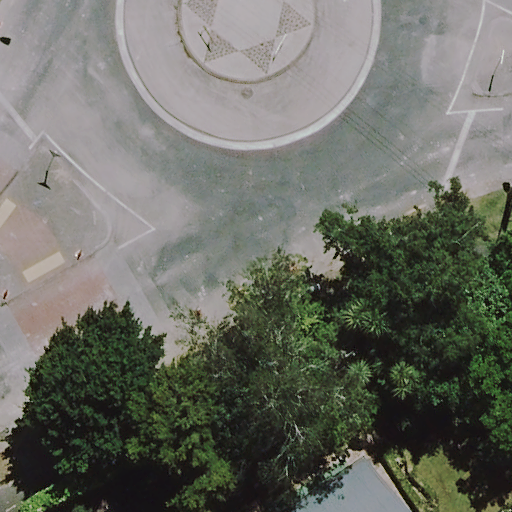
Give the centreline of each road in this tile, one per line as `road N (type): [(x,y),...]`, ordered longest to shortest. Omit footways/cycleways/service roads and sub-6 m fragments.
road 1 (residential): [(268,200),(132,297),(0,363)]
road 2 (residential): [(268,200),(210,198),(156,177),(111,142),(79,94),(63,38)]
road 3 (residential): [(433,0),(432,50),(411,107),(372,155)]
road 4 (residential): [(511,147),(372,155)]
